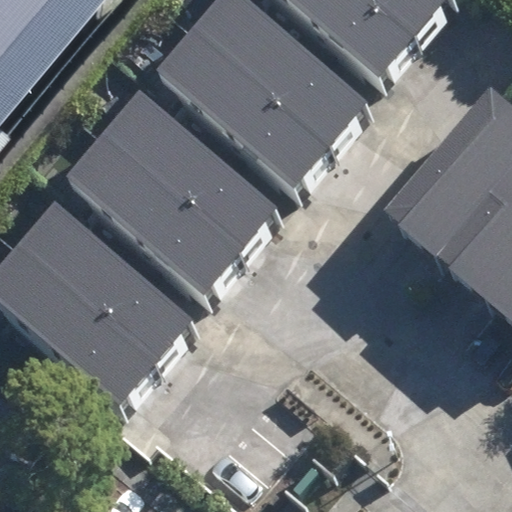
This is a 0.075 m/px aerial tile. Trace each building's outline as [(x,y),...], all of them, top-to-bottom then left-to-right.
[(0,0),(0,111),(91,0),(0,0)] [(373,123),(234,0),(233,0),(159,84),(299,207),(373,123)] [(453,18),(433,0),(275,0),(383,96),(453,18)] [(511,96),(509,93),(396,220),(511,322),(511,96)] [(282,233),(143,109),(76,184),(216,307),(282,233)] [(199,337),(64,217),(0,289),(0,309),(124,420),(199,337)]
